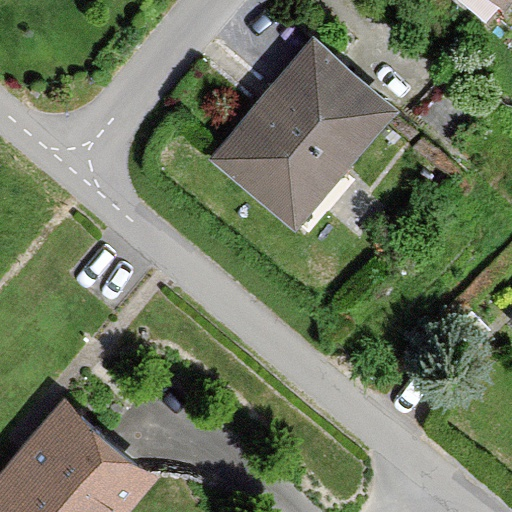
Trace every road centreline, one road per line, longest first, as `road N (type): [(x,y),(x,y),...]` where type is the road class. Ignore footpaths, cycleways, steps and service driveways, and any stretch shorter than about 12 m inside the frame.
road 1 (residential): [(71,166),(482,511)]
road 2 (residential): [(71,166),(212,0)]
